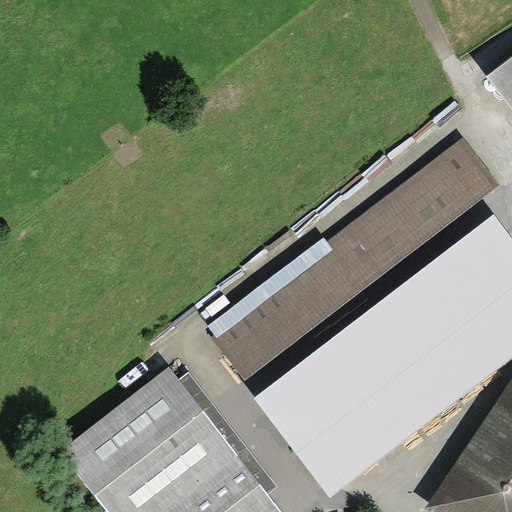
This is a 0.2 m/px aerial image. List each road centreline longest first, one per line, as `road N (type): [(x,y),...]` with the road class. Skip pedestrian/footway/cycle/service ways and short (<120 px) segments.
road 1 (track): [(511,357),(360,485),(309,505),(232,402),(511,191)]
road 2 (track): [(412,0),(511,167)]
